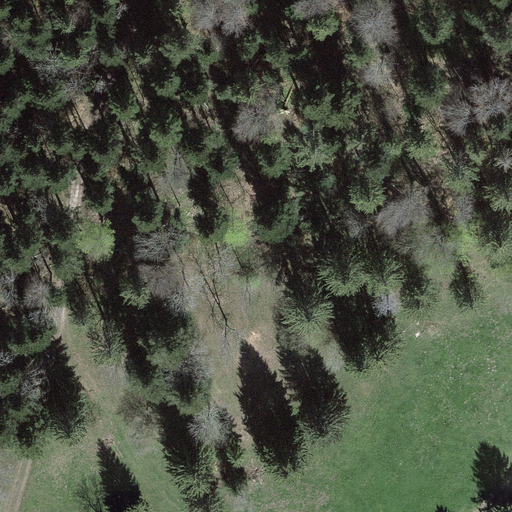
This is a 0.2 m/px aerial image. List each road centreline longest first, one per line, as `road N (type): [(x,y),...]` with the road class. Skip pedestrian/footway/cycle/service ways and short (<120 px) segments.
road 1 (track): [(20,511),(55,327),(129,75),(161,0)]
road 2 (track): [(55,327),(183,497),(212,511)]
